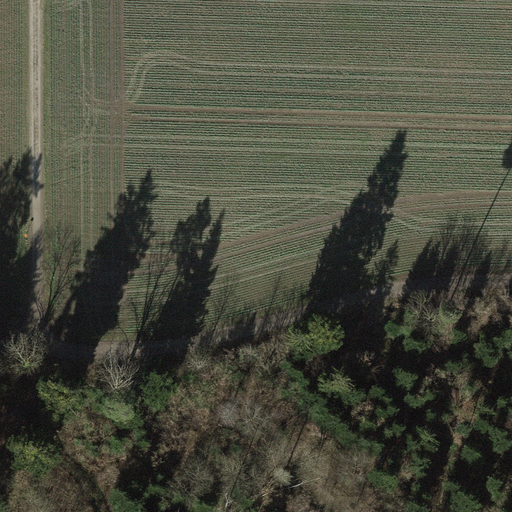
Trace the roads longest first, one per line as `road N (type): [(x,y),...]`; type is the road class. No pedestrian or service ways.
road 1 (track): [(511,281),(378,294),(153,348),(0,349)]
road 2 (track): [(37,0),(39,350)]
road 3 (track): [(41,511),(39,350)]
